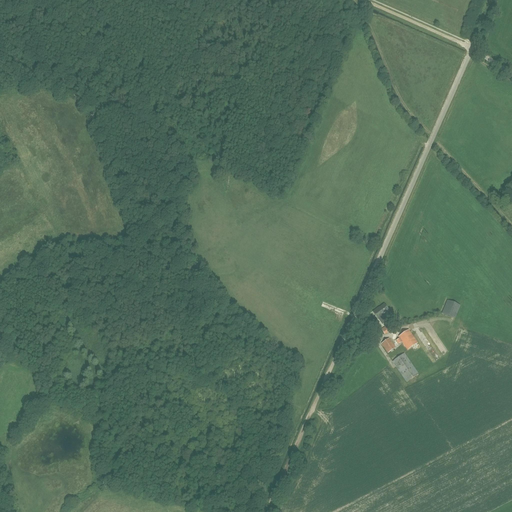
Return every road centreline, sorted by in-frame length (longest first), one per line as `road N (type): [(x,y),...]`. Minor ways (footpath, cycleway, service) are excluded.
road 1 (unclassified): [(360,297),(471,48)]
road 2 (track): [(266,511),(360,297)]
road 3 (track): [(471,48),(361,0)]
